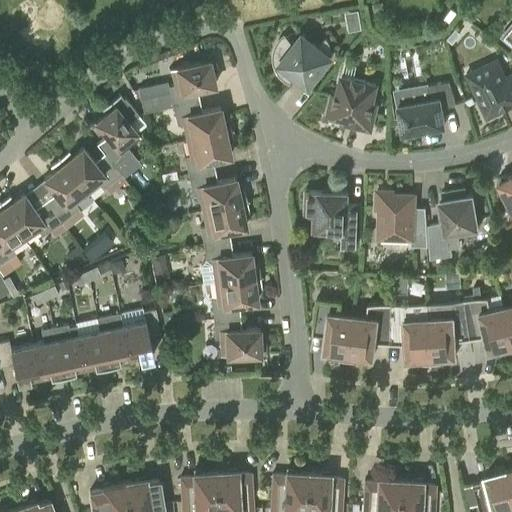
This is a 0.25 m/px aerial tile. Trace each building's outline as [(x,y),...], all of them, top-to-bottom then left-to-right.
[(511,25),(503,36),(511,43),(511,25)] [(453,29),(446,39),(451,43),(459,34),(453,29)] [(328,42),(326,39),(325,38),(316,45),(302,34),(293,46),(285,36),(284,37),(282,39),(280,41),(278,44),(277,47),(276,49),(276,50),(275,52),(275,54),(275,58),(275,59),(275,61),(276,63),(277,66),(278,68),(279,71),(281,73),(283,75),(284,76),(286,78),(288,79),(291,80),(294,74),(308,85),(330,56),(326,54),(332,53),(331,49),(330,47),(330,45),(329,43),(328,42)] [(172,105),(199,100),(197,88),(215,84),(212,71),(218,70),(215,58),(170,68),(174,85),(168,87),(139,93),(143,113),(172,105)] [(469,81),(487,117),(511,105),(511,73),(505,77),(496,59),(481,67),(484,74),(469,81)] [(337,96),(332,95),(327,115),(352,121),(351,125),(370,130),(376,104),(371,103),(375,85),(341,77),(337,96)] [(393,89),(396,108),(398,107),(403,132),(444,125),(441,107),(456,105),(449,81),(428,85),(428,83),(393,89)] [(106,112),(95,121),(106,135),(96,143),(104,153),(113,164),(130,151),(126,146),(140,136),(129,122),(138,115),(120,93),(102,107),(106,112)] [(220,107),(202,111),(199,100),(172,105),(143,113),(173,106),(177,125),(183,124),(186,139),(231,130),(228,119),(222,120),(220,107)] [(188,176),(215,170),(212,159),(230,155),(227,142),(233,140),(231,130),(186,139),(190,155),(184,157),(188,176)] [(113,164),(104,153),(93,161),(82,147),(71,155),(67,151),(59,158),(87,193),(100,183),(104,188),(121,174),(113,164)] [(43,178),(55,192),(45,200),(61,222),(79,208),(75,203),(87,193),(59,158),(50,164),(54,169),(43,178)] [(235,177),(217,181),(215,170),(188,176),(192,196),(198,194),(202,210),(246,200),(244,190),(238,191),(235,177)] [(511,175),(499,182),(511,208),(511,175)] [(442,199),(439,200),(443,222),(428,224),(430,258),(452,254),(451,247),(460,245),(457,230),(477,227),(472,194),(465,195),(464,188),(441,192),(442,199)] [(343,243),(359,243),(360,204),(347,204),(347,192),(305,190),(304,214),(313,214),(313,228),(343,229),(343,243)] [(61,222),(45,200),(34,208),(23,193),(12,200),(9,195),(0,201),(25,239),(38,230),(42,235),(61,222)] [(410,246),(427,246),(425,207),(413,207),(413,195),(376,194),(376,208),(380,208),(379,237),(410,238),(410,246)] [(204,247),(230,242),(228,230),(246,226),(243,212),(249,211),(246,200),(202,210),(205,226),(199,227),(204,247)] [(0,263),(15,253),(12,248),(25,239),(0,201),(0,263)] [(136,228),(126,232),(130,241),(140,236),(136,228)] [(82,248),(92,259),(103,250),(94,238),(82,248)] [(250,252),(232,254),(230,242),(204,247),(205,259),(200,265),(202,283),(214,281),(259,276),(258,265),(252,266),(250,252)] [(165,259),(164,253),(151,255),(153,267),(161,266),(165,259)] [(111,260),(113,270),(122,268),(121,258),(111,260)] [(96,266),(85,271),(89,280),(101,275),(96,266)] [(78,285),(89,280),(85,271),(74,275),(78,285)] [(213,318),(240,316),(238,304),(257,301),(255,288),(261,287),(259,276),(214,281),(216,298),(210,299),(213,318)] [(54,285),(43,289),(47,299),(58,294),(54,285)] [(36,304),(47,299),(43,289),(32,294),(36,304)] [(511,343),(503,306),(490,309),(487,297),(464,299),(469,338),(485,336),(488,351),(494,349),(494,351),(504,352),(511,350),(511,343)] [(347,354),(352,315),(339,313),(341,301),(316,298),(312,334),(325,336),(323,351),(328,352),(328,354),(337,358),(347,360),(347,354)] [(469,338),(464,299),(452,301),(427,303),(430,357),(431,363),(439,362),(450,358),(450,356),(455,356),(454,340),(469,338)] [(389,343),(391,303),(367,304),(366,316),(352,315),(347,354),(347,360),(355,360),(367,359),(367,357),(372,357),(374,342),(389,343)] [(430,357),(427,303),(403,304),(391,303),(389,343),(405,344),(406,359),(411,358),(411,360),(421,363),(431,363),(430,357)] [(511,303),(503,306),(511,343),(511,303)] [(142,308),(119,312),(129,360),(152,355),(148,335),(160,333),(155,308),(143,311),(142,308)] [(164,311),(166,322),(175,320),(174,314),(169,311),(164,311)] [(97,317),(100,329),(107,364),(129,360),(119,312),(97,317)] [(259,328),(241,329),(240,316),(213,318),(214,338),(220,338),(220,355),(266,353),(265,341),(259,341),(259,328)] [(179,328),(178,322),(167,324),(168,335),(174,334),(179,328)] [(85,369),(77,334),(71,335),(68,323),(52,327),(55,339),(63,374),(85,369)] [(41,329),(43,341),(33,343),(40,379),(63,374),(55,339),(52,327),(41,329)] [(107,364),(100,329),(77,334),(85,369),(107,364)] [(0,341),(0,367),(13,364),(17,384),(40,379),(33,343),(10,348),(8,340),(0,341)] [(175,362),(177,372),(189,370),(187,360),(175,362)] [(237,469),(215,471),(217,511),(235,511),(238,511),(252,511),(250,472),(237,473),(237,469)] [(511,511),(511,491),(506,470),(484,475),(485,479),(472,482),(473,485),(463,488),(468,506),(478,504),(480,511),(511,511)] [(217,511),(215,471),(193,472),(193,476),(180,476),(181,511),(217,511)] [(305,511),(307,472),(285,471),(285,474),(272,473),(269,511),(305,511)] [(330,473),(307,472),(305,511),(340,511),(343,477),(329,477),(330,473)] [(397,511),(400,479),(377,477),(377,481),(364,480),(362,511),(397,511)] [(145,478),(123,482),(128,511),(164,511),(159,479),(146,481),(145,478)] [(422,480),(400,479),(397,511),(433,511),(435,484),(422,483),(422,480)] [(128,511),(123,482),(101,485),(102,489),(89,491),(92,511),(128,511)] [(35,500),(14,508),(15,511),(53,511),(49,499),(37,504),(35,500)]
